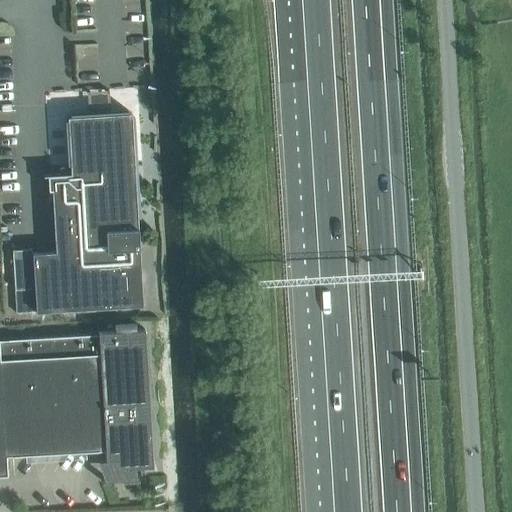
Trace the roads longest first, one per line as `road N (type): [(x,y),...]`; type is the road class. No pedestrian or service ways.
road 1 (motorway): [(398,511),(366,0)]
road 2 (motorway): [(308,0),(340,511)]
road 3 (unclassified): [(476,511),(449,0)]
